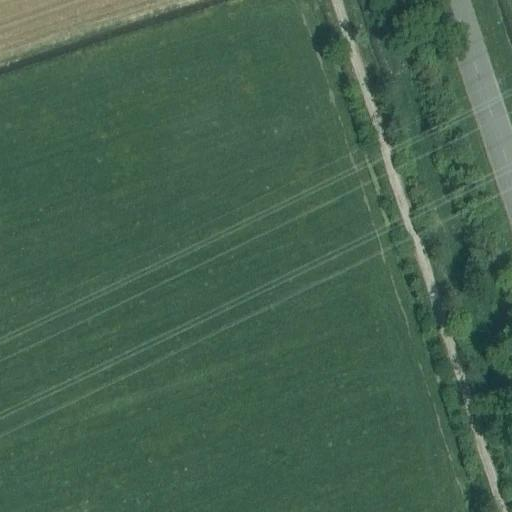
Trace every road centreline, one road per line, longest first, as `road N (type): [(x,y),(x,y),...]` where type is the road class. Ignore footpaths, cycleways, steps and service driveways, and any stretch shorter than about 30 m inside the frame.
road 1 (track): [(329,0),(497,511)]
road 2 (unclassified): [(511,173),(454,0)]
